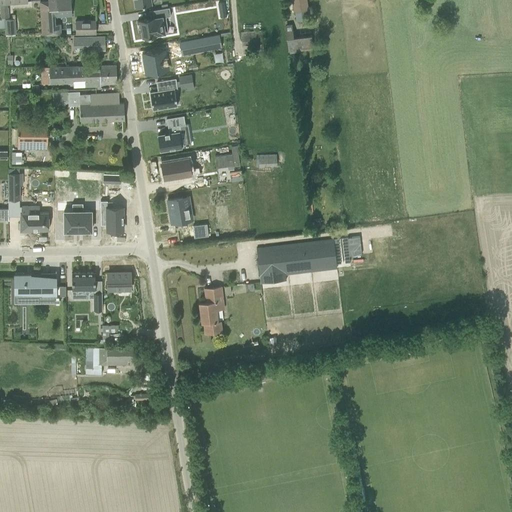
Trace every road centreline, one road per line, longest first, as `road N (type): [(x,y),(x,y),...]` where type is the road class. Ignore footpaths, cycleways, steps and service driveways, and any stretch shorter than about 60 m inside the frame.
road 1 (residential): [(192,511),(149,249)]
road 2 (residential): [(149,249),(109,0)]
road 3 (residential): [(0,253),(149,249)]
